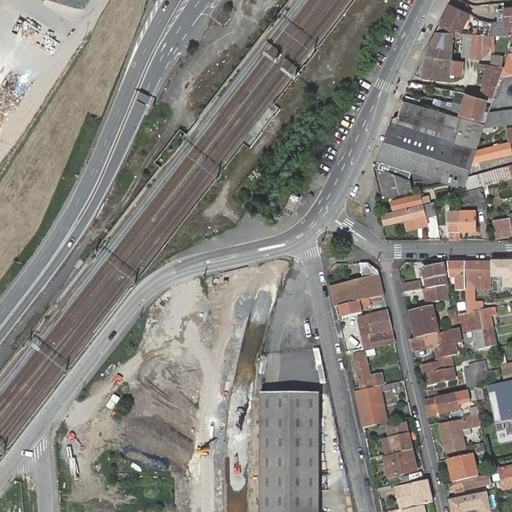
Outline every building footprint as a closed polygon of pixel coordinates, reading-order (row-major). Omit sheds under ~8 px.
[(470,13),(451,3),(437,31),(450,32),(451,29),(460,29),(470,13)] [(504,8),(499,8),(497,24),(498,24),(498,26),(495,35),(507,36),(504,8)] [(492,22),(479,18),(473,33),(489,35),(492,22)] [(497,24),(492,22),(489,35),(494,35),(495,35),(498,26),(498,24),(497,24)] [(437,31),(430,46),(451,48),(453,32),(450,32),(437,31)] [(472,56),(481,57),(481,47),(493,47),(494,35),(489,35),(473,33),(472,33),(472,56)] [(430,46),(425,55),(450,59),(451,48),(430,46)] [(450,59),(425,55),(422,77),(450,81),(452,70),(463,71),(464,61),(453,59),(450,59)] [(504,66),(480,63),(479,67),(486,68),(482,95),(493,98),(501,76),(504,68),(504,66)] [(447,88),(416,81),(410,100),(440,108),(447,88)] [(487,100),(468,94),(465,104),(484,109),(487,100)] [(461,116),(415,102),(405,99),(395,122),(409,126),(477,148),(483,129),(485,122),(471,118),(461,116)] [(465,104),(462,114),(480,119),(484,109),(465,104)] [(511,109),(489,113),(485,122),(483,129),(511,124),(511,109)] [(408,169),(446,182),(458,187),(464,190),(468,177),(473,162),(477,148),(409,126),(395,122),(383,161),(408,169)] [(502,145),(478,150),(480,158),(504,154),(504,155),(511,153),(511,152),(509,143),(502,145)] [(408,169),(383,161),(380,170),(405,178),(408,169)] [(511,165),(468,177),(464,190),(482,185),(511,176),(511,165)] [(380,170),(383,197),(415,189),(412,180),(405,178),(380,170)] [(458,187),(446,182),(444,182),(444,185),(447,185),(449,193),(459,191),(458,187)] [(464,190),(460,191),(460,205),(461,230),(477,229),(476,209),(472,210),(472,203),(482,201),(483,200),(485,197),(482,185),(464,190)] [(421,193),(393,199),(395,208),(423,202),(431,199),(429,191),(421,193)] [(286,210),(295,213),(302,196),(293,192),(286,210)] [(437,214),(434,200),(425,202),(428,216),(437,214)] [(472,210),(476,209),(483,208),(482,201),(472,203),(472,210)] [(424,203),(383,213),(386,223),(406,218),(408,228),(428,224),(424,203)] [(450,206),(451,239),(461,239),(461,230),(460,205),(450,206)] [(511,234),(511,213),(511,214),(511,217),(494,220),(497,237),(511,234)] [(466,262),(466,263),(467,289),(467,304),(467,313),(471,312),(483,310),(483,305),(475,304),(475,288),(475,283),(492,283),(492,278),(492,262),(466,262)] [(511,262),(492,262),(492,278),(502,278),(502,287),(511,287),(511,262)] [(365,278),(380,274),(380,271),(369,263),(361,263),(365,278)] [(466,263),(452,263),(452,276),(457,277),(458,290),(467,289),(466,263)] [(424,268),(428,289),(432,288),(447,286),(446,278),(445,275),(447,275),(445,265),(424,268)] [(382,280),(380,274),(365,278),(332,286),(333,292),(382,280)] [(385,295),(382,280),(333,292),(336,306),(340,305),(360,301),(385,295)] [(403,285),(405,294),(422,290),(420,282),(403,285)] [(447,286),(432,288),(436,309),(452,306),(451,298),(450,299),(447,286)] [(363,313),(360,301),(340,305),(343,318),(363,313)] [(458,305),(459,315),(463,314),(467,313),(467,304),(458,305)] [(433,306),(412,311),(418,337),(430,335),(439,333),(433,306)] [(454,330),(459,329),(456,309),(450,310),(454,330)] [(391,319),(389,310),(370,315),(367,315),(357,318),(359,327),(368,324),(371,324),(372,324),(391,319)] [(471,312),(467,313),(463,314),(466,325),(462,325),(464,332),(475,330),(472,315),(471,312)] [(489,312),(472,315),(475,330),(493,327),(489,312)] [(368,324),(359,327),(357,327),(356,327),(359,338),(362,351),(376,348),(396,343),(394,334),(376,338),(375,332),(393,329),(391,319),(372,324),(371,324),(368,324)] [(162,323),(159,354),(185,357),(188,326),(162,323)] [(475,330),(464,332),(466,342),(474,341),(473,339),(476,338),(479,349),(497,345),(493,327),(475,330)] [(411,339),(414,350),(438,345),(441,358),(445,357),(455,355),(452,342),(463,340),(462,333),(461,328),(459,329),(454,330),(439,333),(430,335),(418,337),(411,339)] [(394,334),(393,329),(375,332),(376,338),(394,334)] [(362,351),(356,353),(364,388),(384,383),(382,374),(372,376),(367,355),(377,353),(376,348),(362,351)] [(445,357),(441,358),(436,359),(436,362),(423,364),(425,375),(429,375),(431,386),(456,381),(454,367),(447,369),(445,357)] [(474,385),(476,385),(500,380),(498,371),(488,373),(486,361),(475,363),(476,370),(472,371),(473,378),(474,385)] [(511,363),(502,365),(505,379),(511,377),(511,363)] [(395,383),(382,385),(383,391),(396,388),(395,383)] [(511,384),(490,388),(497,422),(511,418),(511,384)] [(379,386),(357,391),(366,428),(380,424),(380,422),(387,421),(381,391),(379,386)] [(482,387),(477,388),(477,391),(479,404),(485,403),(482,387)] [(433,410),(459,404),(471,400),(469,391),(448,395),(430,399),(433,410)] [(320,511),(320,396),(262,396),(261,511),(320,511)] [(460,408),(459,404),(433,410),(434,414),(460,408)] [(441,425),(447,454),(467,449),(464,436),(473,434),(472,426),(483,424),(481,414),(466,417),(467,419),(441,425)] [(159,434),(161,417),(146,416),(145,433),(159,434)] [(511,430),(511,418),(497,422),(494,423),(495,430),(502,428),(501,424),(504,423),(505,426),(511,425),(511,430)] [(394,453),(413,450),(411,440),(410,437),(409,434),(407,424),(392,427),(394,436),(387,438),(391,454),(394,453)] [(474,451),(484,448),(483,441),(468,444),(470,452),(474,451)] [(66,448),(66,489),(82,489),(82,483),(92,483),(92,448),(66,448)] [(394,453),(391,454),(384,456),(389,477),(417,471),(413,450),(394,453)] [(455,481),(480,476),(474,451),(470,452),(449,456),(455,481)] [(499,466),(492,467),(494,475),(501,474),(504,489),(511,487),(511,467),(500,469),(499,466)] [(419,478),(417,471),(389,477),(391,484),(419,478)] [(489,475),(455,482),(456,489),(465,487),(466,490),(491,483),(489,475)] [(428,479),(401,486),(403,494),(406,493),(407,498),(404,499),(407,508),(434,501),(428,479)] [(401,486),(396,487),(402,509),(407,508),(404,499),(407,498),(406,493),(403,494),(401,486)] [(491,511),(487,491),(449,499),(451,511),(464,511),(465,511),(480,507),(481,511),(491,511)] [(143,511),(143,501),(100,503),(100,511),(143,511)]
